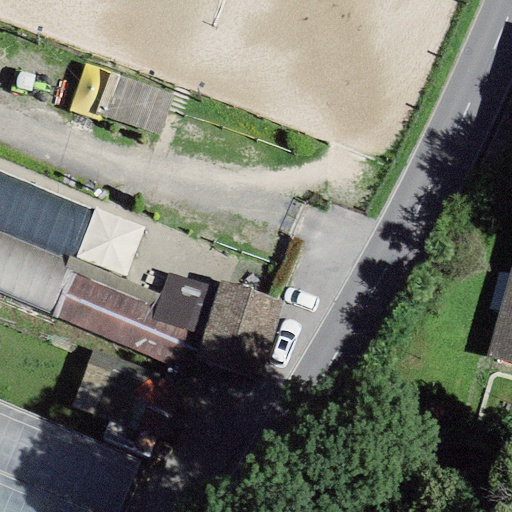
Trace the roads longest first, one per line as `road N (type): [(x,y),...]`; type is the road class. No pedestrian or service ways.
road 1 (secondary): [(511,2),(431,182),(238,511)]
road 2 (track): [(0,117),(391,255)]
